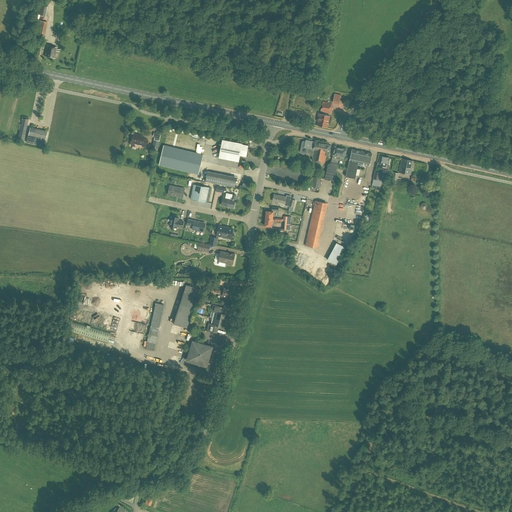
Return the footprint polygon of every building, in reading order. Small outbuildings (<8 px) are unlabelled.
[(44,36),(47,22),(36,20),(33,34),(44,36)] [(55,58),(57,48),(47,45),(44,56),(55,58)] [(330,114),(332,103),(322,102),(320,112),(330,114)] [(327,127),(330,116),(319,114),(317,121),(318,121),(318,125),(327,127)] [(24,139),(28,119),(22,118),(18,138),(24,139)] [(30,128),(27,128),(25,133),(29,133),(29,134),(28,134),(26,143),(43,146),(46,133),(35,131),(35,129),(30,128)] [(146,148),(148,140),(144,139),(144,137),(139,136),(139,135),(133,134),(132,141),(135,142),(135,144),(142,145),(142,147),(146,148)] [(246,157),(248,146),(242,145),(242,144),(223,140),(219,158),(239,162),(240,156),(246,157)] [(331,146),(306,140),(306,142),(304,142),(303,142),(303,144),(302,145),(300,152),(301,153),(306,154),(307,153),(311,154),(312,156),(313,156),(312,161),(325,163),(326,156),(328,157),(331,146)] [(198,175),(203,154),(164,145),(159,165),(198,175)] [(333,155),(332,159),(331,162),(328,165),(325,180),(334,182),(338,164),(338,160),(344,161),(344,158),(346,149),(335,146),(333,155)] [(369,166),(372,154),(352,149),(350,161),(349,161),(345,177),(355,179),(358,163),(360,164),(360,166),(363,167),(364,164),(369,166)] [(380,169),(389,171),(390,166),(388,166),(390,158),(380,156),(379,164),(381,164),(380,169)] [(410,175),(412,169),(413,161),(402,159),(399,172),(410,175)] [(235,187),(237,177),(207,171),(205,181),(235,187)] [(379,187),(381,180),(379,180),(381,173),(375,171),(373,179),(374,179),(372,185),(379,187)] [(397,183),(399,173),(392,172),(391,175),(390,175),(389,181),(390,181),(390,182),(397,183)] [(320,179),(314,177),(310,177),(309,182),(313,183),(312,184),(312,187),(319,188),(319,184),(320,179)] [(206,202),(209,188),(193,185),(190,199),(206,202)] [(183,198),(184,189),(170,186),(168,195),(183,198)] [(235,200),(236,195),(232,195),(231,199),(223,198),(221,206),(234,208),(235,200)] [(280,196),(274,195),(273,201),(285,204),(285,205),(293,207),(295,200),(286,198),(287,197),(280,196)] [(315,248),(325,203),(315,201),(305,246),(315,248)] [(178,217),(178,216),(174,215),(173,216),(172,217),(172,216),(169,226),(177,228),(177,227),(182,228),(183,222),(178,221),(179,218),(178,218),(178,217)] [(291,227),(291,226),(290,226),(291,217),(283,216),(282,230),(290,230),(290,227),(291,227)] [(204,231),(205,224),(199,223),(199,222),(194,221),(192,230),(198,231),(198,230),(204,231)] [(234,232),(232,232),(233,229),(219,226),(217,236),(231,239),(231,237),(231,236),(233,237),(234,236),(235,233),(234,232)] [(218,238),(211,236),(209,244),(217,246),(218,238)] [(209,252),(210,246),(199,243),(197,250),(209,252)] [(336,265),(346,248),(336,243),(327,260),(336,265)] [(233,264),(235,255),(220,252),(219,261),(233,264)] [(186,328),(199,289),(185,285),(173,324),(186,328)] [(223,290),(222,289),(215,288),(214,292),(221,294),(221,293),(222,294),(221,296),(229,298),(231,290),(223,288),(223,290)] [(163,305),(155,303),(145,349),(153,350),(163,305)] [(212,318),(223,321),(224,314),(222,314),(223,307),(213,305),(211,311),(214,312),(212,318)] [(221,327),(223,321),(212,318),(210,324),(208,323),(207,330),(216,333),(218,326),(221,327)] [(72,321),(69,332),(106,343),(110,332),(73,321),(72,321)] [(206,366),(212,347),(192,341),(186,361),(206,366)]
